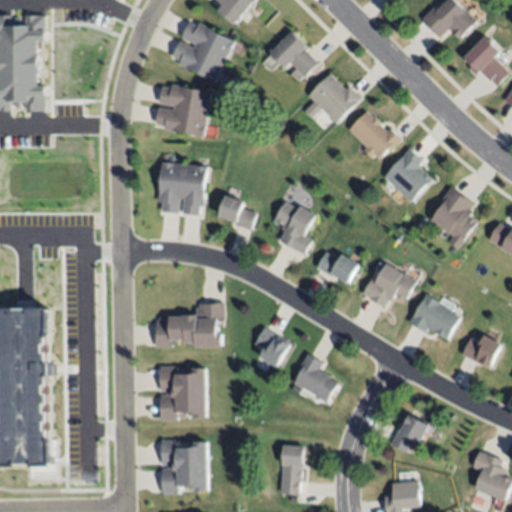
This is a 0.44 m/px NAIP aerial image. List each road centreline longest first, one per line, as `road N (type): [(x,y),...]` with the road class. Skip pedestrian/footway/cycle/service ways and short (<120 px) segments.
road 1 (residential): [(124,511),(118,127),(144,30),(167,0)]
road 2 (residential): [(511,419),(237,273),(167,253),(120,254)]
road 3 (residential): [(511,161),(340,0)]
road 4 (residential): [(351,511),(351,465),(367,411),(400,361)]
road 5 (residential): [(124,508),(0,511)]
